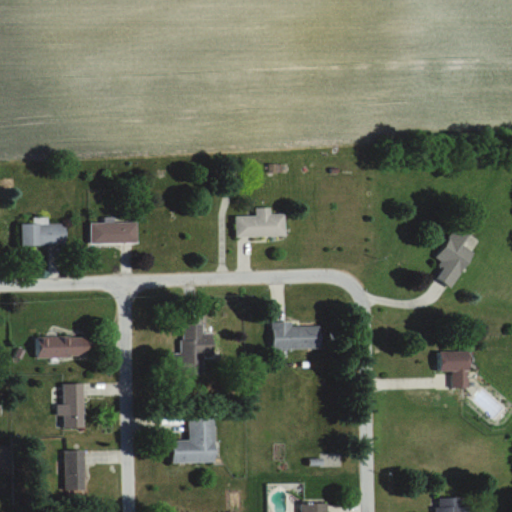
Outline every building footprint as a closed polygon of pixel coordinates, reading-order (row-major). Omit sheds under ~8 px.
[(282,234),(282,213),(269,213),(269,206),(254,206),(254,215),(233,215),(233,234),(282,234)] [(135,220),(87,220),(87,241),(135,241),(135,220)] [(19,222),(19,244),(63,244),(63,222),(19,222)] [(450,286),(472,250),(461,243),(468,230),(455,222),(435,257),(442,261),(433,276),(450,286)] [(269,348),(317,347),(316,323),(288,324),(288,320),(269,320),(269,348)] [(170,351),(170,373),(204,373),(204,354),(211,354),(211,322),(179,323),(179,351),(170,351)] [(34,335),(34,355),(85,355),(85,334),(34,335)] [(467,349),(437,349),(437,370),(449,370),(449,386),(467,386),(467,349)] [(60,381),(60,427),(82,427),(82,381),(60,381)] [(212,462),(212,413),(186,414),(186,439),(170,439),(170,462),(212,462)] [(83,489),(83,449),(63,449),(63,489),(83,489)] [(461,511),(461,496),(436,497),(436,511),(461,511)] [(324,511),(324,501),(299,501),(299,511),(324,511)]
